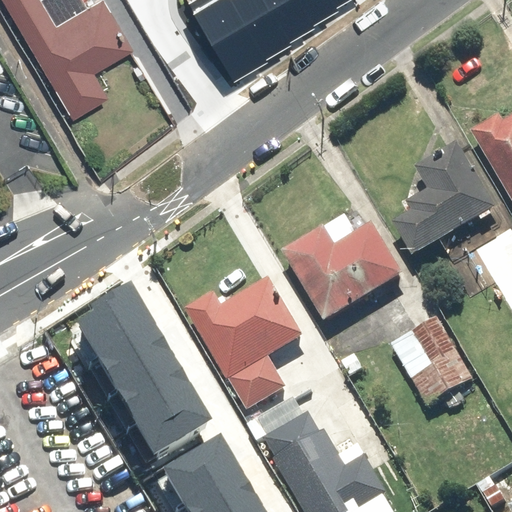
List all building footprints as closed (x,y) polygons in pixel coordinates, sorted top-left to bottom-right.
[(133,46),(104,0),(91,0),(61,19),(49,0),(0,0),(68,114),(104,92),(92,72),(133,46)] [(189,0),(187,2),(236,82),(269,62),(268,61),(292,46),(290,44),(314,29),(313,27),(339,11),(337,9),(351,0),(189,0)] [(511,116),(475,139),(511,200),(511,116)] [(499,216),(461,147),(418,171),(435,202),(394,225),(415,263),(499,216)] [(511,229),(475,249),(511,314),(511,229)] [(326,328),(362,308),(363,310),(403,281),(367,231),(341,250),(330,231),(285,257),(326,328)] [(220,295),(188,314),(246,414),(279,394),(263,368),(306,342),(269,283),(228,308),(220,295)] [(89,327),(78,333),(153,461),(207,430),(127,294),(84,319),(89,327)] [(438,331),(398,350),(429,411),(468,392),(438,331)] [(359,511),(388,497),(368,458),(332,476),(304,426),(273,444),(311,511),(359,511)] [(255,511),(217,447),(162,478),(181,511),(255,511)] [(260,452),(232,469),(257,511),(258,511),(285,496),(260,452)] [(493,477),(478,488),(495,511),(510,500),(493,477)]
